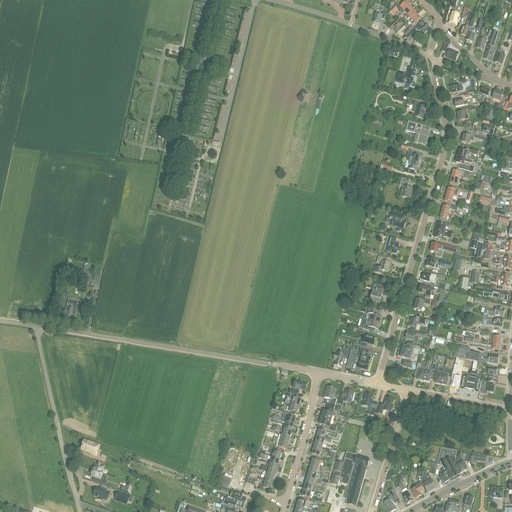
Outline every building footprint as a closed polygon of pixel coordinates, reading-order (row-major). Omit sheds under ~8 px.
[(401,14),(409,6),(406,2),(401,7),(398,4),(394,7),(389,11),(393,15),(397,11),(401,14)] [(405,17),(413,10),(409,6),(401,14),(402,14),(405,17)] [(454,9),(452,14),(449,23),(457,25),(460,11),(454,9)] [(409,21),(417,14),(413,10),(405,17),(407,19),(409,17),(411,19),(409,21)] [(384,19),(386,14),(383,13),(382,16),(376,14),(373,22),(379,24),(381,19),(384,19)] [(413,26),(421,19),(417,14),(409,21),(413,26)] [(396,25),(398,24),(396,21),(388,28),(391,31),(396,25)] [(425,24),(423,21),(419,25),(419,24),(417,27),(415,29),(407,37),(411,40),(416,34),(418,37),(423,33),(424,34),(430,29),(425,24)] [(469,25),(467,24),(466,27),(463,27),(460,35),(467,37),(471,25),(470,25),(469,25)] [(473,43),(476,34),(477,30),(476,29),(474,29),(471,28),(466,41),(473,43)] [(493,47),(497,33),(492,31),(483,58),(491,61),(495,51),(489,49),(490,46),(493,47)] [(485,41),(486,39),(481,38),(481,40),(480,40),(477,48),(483,51),(486,42),(485,41)] [(397,57),(399,52),(394,51),(394,50),(390,49),(388,55),(397,57)] [(455,61),(459,53),(450,49),(446,57),(455,61)] [(504,57),(505,55),(505,54),(506,55),(506,52),(506,51),(503,50),(499,49),(495,62),(502,65),(504,57)] [(411,85),(412,82),(413,82),(414,80),(413,80),(414,76),(416,76),(417,69),(409,67),(407,74),(399,72),(397,80),(402,81),(402,83),(406,84),(405,88),(409,89),(410,85),(411,85)] [(451,88),(452,91),(453,94),(464,91),(462,84),(457,85),(458,86),(451,88)] [(488,97),(490,91),(483,89),(480,95),(484,97),(482,102),(484,103),(488,104),(490,99),(487,98),(488,97)] [(500,101),(503,94),(495,92),(493,98),(500,101)] [(422,119),(425,108),(418,106),(419,103),(411,101),(410,105),(413,106),(412,110),(412,111),(413,113),(415,113),(414,117),(422,119)] [(509,112),(511,108),(508,107),(509,103),(505,102),(502,109),(509,112)] [(492,121),(495,111),(488,109),(485,119),(492,121)] [(459,121),(465,120),(464,115),(468,114),(467,111),(457,114),(459,121)] [(425,145),(429,132),(422,129),(423,126),(409,122),(406,131),(414,133),(420,135),(418,143),(425,145)] [(492,135),(495,127),(485,124),(483,133),(492,135)] [(473,142),(475,138),(464,135),(462,142),(469,145),(470,141),(473,142)] [(478,152),(479,150),(472,148),(471,151),(466,150),(465,151),(460,150),(458,156),(466,159),(467,155),(470,156),(471,154),(477,155),(478,152)] [(420,165),(422,157),(417,156),(418,152),(411,150),(409,154),(412,155),(410,162),(420,165)] [(466,159),(458,156),(456,163),(460,164),(458,169),(469,172),(471,167),(463,165),(464,161),(472,163),(472,161),(466,159)] [(418,172),(420,165),(410,162),(408,169),(405,168),(404,172),(412,175),(413,170),(418,172)] [(458,179),(461,180),(462,178),(462,177),(459,177),(460,173),(454,171),(452,177),(458,179)] [(511,175),(501,173),(500,178),(507,179),(506,182),(511,182),(511,181),(511,175)] [(457,185),(458,179),(452,177),(450,183),(457,185)] [(410,200),(413,189),(403,187),(400,197),(410,200)] [(511,191),(511,188),(503,187),(502,191),(510,192),(509,195),(511,195),(511,191)] [(448,189),(447,195),(456,197),(457,195),(458,192),(448,189)] [(459,201),(460,198),(456,197),(447,195),(445,201),(451,203),(452,200),(455,201),(455,200),(459,201)] [(448,214),(450,208),(443,206),(442,212),(448,214)] [(406,223),(402,222),(404,216),(400,215),(391,212),(389,219),(393,220),(391,226),(398,228),(398,231),(403,233),(406,223)] [(446,220),(448,214),(442,212),(440,218),(446,220)] [(452,235),(452,232),(448,231),(449,228),(449,227),(438,224),(436,231),(452,235)] [(451,238),(452,235),(436,231),(434,238),(442,240),(443,236),(443,237),(445,238),(446,237),(451,238)] [(474,234),(472,241),(478,242),(480,235),(474,234)] [(396,254),(399,245),(395,244),(397,238),(391,237),(387,252),(396,254)] [(482,251),(484,244),(483,244),(483,243),(481,243),(478,242),(472,241),(470,248),(482,251)] [(443,246),(440,245),(433,243),(430,252),(437,254),(438,250),(441,251),(442,249),(456,253),(457,249),(457,247),(443,244),(443,246)] [(492,253),(492,249),(490,248),(490,245),(485,244),(484,247),(483,251),(487,252),(492,253)] [(388,273),(391,263),(386,262),(387,258),(378,256),(376,263),(382,264),(380,268),(375,267),(373,272),(381,275),(382,271),(388,273)] [(434,269),(438,270),(439,266),(442,267),(442,265),(450,268),(451,263),(440,260),(440,263),(435,262),(436,261),(428,259),(426,267),(434,269)] [(459,260),(456,270),(462,271),(465,261),(459,260)] [(497,262),(494,262),(493,264),(504,266),(503,269),(511,270),(511,265),(511,264),(497,262)] [(478,285),(480,273),(473,272),(471,284),(478,285)] [(433,275),(427,273),(427,275),(424,274),(422,280),(429,282),(430,279),(432,280),(433,275)] [(510,287),(510,285),(509,284),(509,282),(501,281),(501,286),(498,286),(497,289),(503,290),(503,287),(509,288),(509,287),(510,287)] [(385,288),(380,287),(381,285),(371,282),(369,288),(374,290),(372,297),(371,297),(370,300),(380,303),(382,295),(387,296),(390,287),(386,286),(385,288)] [(428,288),(421,286),(419,293),(426,295),(425,298),(430,299),(432,293),(433,293),(434,289),(428,287),(428,288)] [(493,292),(484,290),(484,292),(483,293),(483,294),(483,295),(483,296),(492,298),(492,296),(494,297),(494,296),(499,297),(499,300),(506,301),(508,293),(493,290),(493,292)] [(429,305),(431,301),(423,298),(422,301),(417,300),(414,309),(421,311),(422,308),(423,308),(424,304),(429,305)] [(79,305),(80,302),(75,301),(74,304),(67,303),(66,308),(64,317),(73,319),(74,314),(78,315),(80,305),(79,305)] [(503,317),(505,310),(497,307),(496,310),(488,308),(487,315),(495,317),(495,315),(503,317)] [(380,323),(382,317),(374,315),(375,311),(368,310),(367,313),(369,314),(368,316),(371,317),(370,320),(380,323)] [(429,321),(418,318),(415,317),(414,320),(411,319),(410,323),(409,323),(408,327),(412,328),(412,327),(415,328),(416,325),(427,328),(429,321)] [(378,330),(380,323),(370,320),(369,324),(366,323),(365,326),(364,325),(363,329),(369,332),(370,327),(378,330)] [(408,332),(406,339),(413,341),(412,344),(417,346),(419,338),(414,337),(415,334),(408,332)] [(456,334),(452,333),(451,340),(462,343),(463,339),(456,337),(456,338),(455,337),(456,334)] [(474,340),(474,338),(475,335),(468,333),(465,341),(473,343),(482,345),(483,341),(474,340)] [(367,344),(374,346),(375,342),(376,342),(376,341),(376,338),(365,335),(364,339),(361,339),(359,346),(366,348),(367,344)] [(470,345),(462,343),(461,343),(460,346),(458,354),(477,358),(498,360),(499,356),(484,355),(481,355),(481,354),(469,352),(470,348),(470,345)] [(408,344),(407,346),(404,346),(402,350),(402,351),(414,355),(415,349),(420,350),(421,347),(415,346),(408,344)] [(342,365),(343,364),(342,364),(344,357),(348,358),(350,349),(346,348),(344,355),(338,353),(337,355),(336,354),(334,360),(336,361),(334,365),(342,367),(342,365)] [(368,357),(369,352),(362,350),(359,357),(354,356),(354,355),(351,354),(352,349),(349,359),(369,365),(371,358),(368,357)] [(414,355),(402,351),(401,353),(400,357),(403,358),(407,359),(406,361),(405,361),(403,360),(402,366),(411,369),(413,363),(411,363),(411,362),(412,361),(414,355)] [(458,354),(457,354),(456,358),(467,360),(478,362),(479,362),(479,365),(486,365),(486,361),(490,361),(490,363),(498,364),(498,360),(477,358),(458,354)] [(367,371),(369,365),(349,359),(347,367),(350,368),(352,364),(357,365),(356,370),(360,371),(361,369),(367,371)] [(426,370),(420,369),(421,364),(418,364),(417,370),(420,370),(418,378),(418,380),(422,381),(424,381),(426,370)] [(452,381),(451,386),(452,386),(452,387),(455,388),(456,387),(457,387),(457,388),(457,387),(458,388),(459,388),(459,387),(461,378),(460,378),(456,377),(457,372),(458,372),(459,366),(455,365),(454,365),(453,371),(452,377),(451,380),(452,381)] [(429,383),(430,380),(432,371),(428,370),(429,367),(426,366),(426,370),(424,381),(426,382),(425,382),(429,383)] [(483,374),(488,374),(488,376),(489,376),(489,382),(496,383),(497,373),(498,370),(497,370),(497,369),(489,368),(488,371),(483,371),(483,374)] [(444,373),(441,385),(443,385),(447,386),(448,384),(449,376),(452,377),(453,371),(445,369),(444,369),(444,373)] [(436,381),(435,384),(439,385),(439,384),(441,385),(444,373),(438,372),(436,381)] [(464,377),(461,389),(467,391),(467,390),(472,391),(472,392),(478,393),(480,381),(464,377)] [(303,391),(306,383),(295,380),(293,387),(294,388),(294,390),(290,389),(289,393),(297,395),(299,389),(303,391)] [(493,393),(494,386),(488,385),(489,382),(482,380),(480,389),(487,391),(487,392),(493,393)] [(333,405),(335,406),(335,405),(337,400),(333,399),(334,396),(336,389),(334,389),(328,387),(324,398),(330,400),(329,403),(329,404),(333,405)] [(340,397),(338,404),(342,406),(343,402),(351,404),(354,393),(346,391),(345,394),(342,393),(340,397)] [(376,409),(378,403),(372,402),(374,396),(366,394),(362,406),(370,408),(370,407),(376,409)] [(298,407),(300,400),(293,398),(292,402),(285,400),(284,403),(298,407)] [(391,409),(394,400),(386,398),(384,406),(379,404),(377,413),(382,415),(384,410),(391,412),(392,409),(391,409)] [(326,402),(324,408),(334,411),(336,405),(335,405),(335,406),(333,405),(329,404),(329,403),(326,402)] [(298,407),(284,403),(283,407),(285,407),(285,406),(290,407),(289,411),(297,414),(298,407)] [(324,411),(322,418),(332,421),(333,416),(335,417),(339,418),(340,416),(341,413),(334,411),(333,414),(324,411)] [(295,419),(288,417),(288,416),(283,414),(282,419),(280,418),(280,417),(274,415),(273,419),(279,421),(283,422),(285,423),(293,425),(295,419)] [(322,428),(326,429),(335,432),(337,426),(331,425),(332,421),(322,418),(320,424),(323,425),(322,428)] [(291,431),(293,425),(285,423),(283,429),(291,431)] [(289,437),(291,431),(283,429),(282,435),(289,437)] [(319,430),(317,436),(325,438),(328,439),(329,437),(329,436),(326,435),(327,432),(319,430)] [(288,443),(289,437),(282,435),(280,441),(288,443)] [(317,436),(315,442),(323,444),(325,438),(317,436)] [(85,440),(82,449),(97,455),(100,447),(85,440)] [(286,449),(288,443),(280,441),(278,447),(286,449)] [(314,448),(322,451),(324,451),(332,454),(332,453),(333,451),(322,448),(323,444),(315,442),(314,448)] [(314,448),(312,454),(320,457),(322,451),(314,448)] [(443,485),(450,481),(454,478),(459,475),(454,466),(457,451),(441,448),(437,466),(443,467),(445,470),(441,472),(439,478),(443,485)] [(280,454),(280,452),(276,450),(275,452),(273,452),(272,455),(270,454),(268,454),(265,453),(265,452),(261,451),(260,455),(265,456),(268,457),(271,458),(279,460),(281,454),(280,454)] [(456,463),(455,463),(456,466),(460,474),(467,470),(466,467),(465,466),(466,466),(464,462),(462,458),(461,458),(462,453),(458,452),(457,458),(457,461),(456,462),(456,463)] [(368,467),(370,460),(356,457),(357,455),(347,453),(344,464),(337,462),(331,484),(338,486),(339,480),(342,481),(342,484),(348,486),(344,499),(347,499),(346,504),(356,507),(367,467),(368,467)] [(485,462),(486,456),(473,454),(471,463),(477,463),(477,461),(485,462)] [(277,466),(279,460),(271,458),(269,464),(277,466)] [(318,468),(320,462),(312,460),(311,466),(318,468)] [(93,480),(105,485),(107,481),(100,479),(103,473),(101,473),(103,467),(100,466),(100,465),(99,465),(95,464),(95,465),(94,467),(93,470),(92,470),(90,474),(91,474),(91,476),(94,477),(93,480)] [(276,472),(277,470),(276,470),(277,466),(269,464),(268,470),(276,472)] [(317,474),(318,468),(311,466),(309,472),(317,474)] [(267,473),(266,476),(274,478),(276,472),(268,470),(265,469),(261,468),(260,470),(264,472),(267,473)] [(318,481),(322,482),(325,483),(326,480),(323,479),(318,478),(319,478),(316,477),(317,474),(309,472),(307,478),(315,480),(318,481)] [(428,483),(427,481),(427,479),(429,478),(430,474),(424,472),(423,474),(421,484),(422,486),(423,485),(427,493),(436,488),(431,479),(429,481),(430,482),(428,483)] [(421,484),(423,474),(418,473),(417,479),(418,479),(418,481),(417,485),(417,486),(413,488),(414,489),(411,491),(416,499),(421,496),(420,494),(424,491),(422,486),(421,484)] [(272,484),(274,478),(266,476),(265,479),(262,478),(258,477),(258,480),(272,484)] [(313,486),(315,480),(307,478),(305,484),(313,486)] [(258,480),(252,479),(251,484),(254,485),(255,482),(261,484),(259,490),(263,491),(264,488),(270,490),(272,484),(258,480)] [(318,494),(319,491),(315,490),(312,489),(313,486),(305,484),(303,490),(311,492),(314,493),(318,494)] [(120,490),(133,495),(134,491),(135,489),(131,488),(132,487),(127,485),(126,488),(121,486),(120,490)] [(102,499),(107,501),(110,492),(97,488),(93,496),(97,498),(98,498),(97,500),(101,501),(102,499)] [(502,499),(503,490),(492,489),(492,492),(489,492),(488,503),(493,504),(493,498),(502,499)] [(309,498),(311,492),(303,490),(302,496),(309,498)] [(394,503),(400,500),(394,490),(389,493),(394,503)] [(407,504),(412,501),(407,491),(404,493),(406,496),(403,497),(407,504)] [(127,502),(129,496),(118,492),(116,498),(115,501),(126,505),(127,502)] [(245,504),(246,499),(237,496),(238,493),(232,492),(230,499),(240,501),(239,502),(245,504)] [(471,507),(473,499),(467,497),(463,509),(466,510),(467,506),(471,507)] [(223,505),(230,507),(232,508),(233,505),(237,506),(243,508),(245,504),(239,502),(240,501),(230,499),(230,500),(229,499),(227,498),(225,498),(224,501),(223,505)] [(393,501),(391,498),(387,500),(387,499),(382,502),(384,505),(383,506),(386,511),(388,511),(394,511),(397,510),(395,506),(394,505),(393,503),(394,503),(393,501)] [(305,508),(306,503),(299,500),(297,506),(305,508)] [(452,511),(455,502),(453,501),(452,502),(450,501),(449,505),(448,505),(445,511),(452,511)] [(458,511),(460,508),(459,508),(460,504),(458,503),(457,502),(455,502),(452,511),(458,511)]
